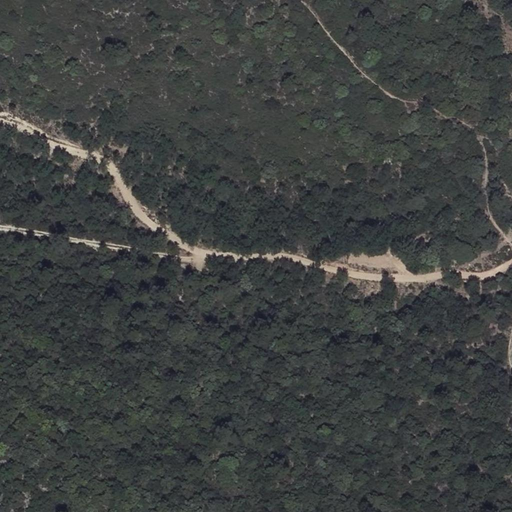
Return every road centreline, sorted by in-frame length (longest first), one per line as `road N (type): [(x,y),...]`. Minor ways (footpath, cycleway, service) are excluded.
road 1 (track): [(511,265),(492,276),(387,281),(307,260),(208,261),(132,205),(114,168),(0,124)]
road 2 (track): [(208,261),(0,228)]
